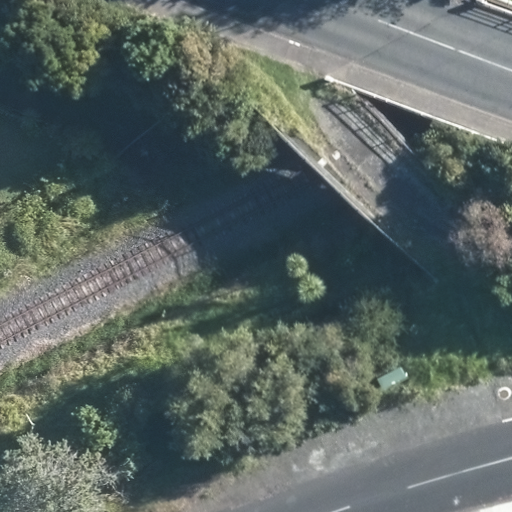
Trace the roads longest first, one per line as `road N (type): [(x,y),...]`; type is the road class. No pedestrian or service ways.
road 1 (track): [(203,0),(461,267)]
road 2 (secondary): [(511,73),(305,0)]
road 3 (residential): [(345,511),(511,460)]
